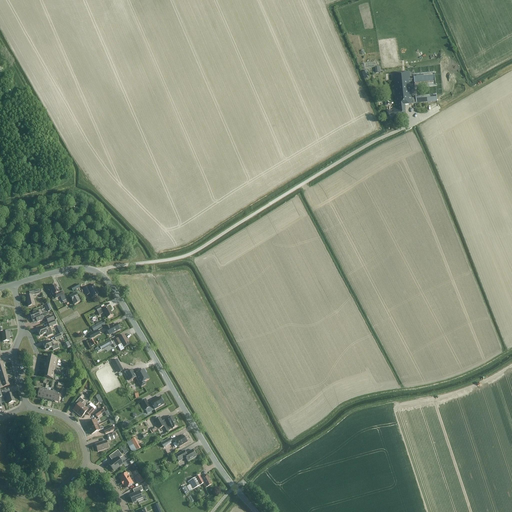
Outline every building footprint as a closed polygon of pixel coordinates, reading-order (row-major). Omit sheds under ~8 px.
[(412,104),(412,99),(410,82),(414,82),(414,84),(435,82),(435,76),(414,78),(414,80),(410,80),(409,72),(393,74),(396,101),(394,101),(395,109),(393,109),(394,111),(392,111),(387,112),(388,119),(394,119),(394,121),(399,120),(406,119),(405,111),(404,105),(412,105),(412,104)] [(90,294),(92,298),(98,294),(95,289),(96,288),(94,284),(87,288),(87,287),(83,289),(87,296),(90,294)] [(58,290),(56,285),(50,288),(51,291),(53,296),(55,299),(60,297),(62,302),(66,300),(62,291),(59,292),(58,290)] [(40,294),(39,290),(29,292),(30,296),(25,297),(26,301),(27,301),(28,307),(35,305),(33,296),(40,294)] [(81,302),(76,293),(70,297),(74,305),(81,302)] [(70,305),(59,310),(66,323),(76,318),(70,305)] [(108,309),(106,306),(101,309),(100,306),(96,309),(99,316),(103,314),(102,313),(104,312),(108,318),(113,316),(108,308),(108,309)] [(44,320),(42,314),(40,311),(30,315),(32,321),(36,319),(37,322),(44,320)] [(91,327),(94,332),(106,325),(103,321),(91,327)] [(120,330),(117,324),(110,328),(109,326),(106,328),(109,335),(113,333),(113,334),(120,330)] [(38,331),(40,336),(49,333),(46,327),(38,331)] [(12,337),(11,330),(6,331),(6,333),(2,334),(3,342),(10,341),(9,338),(12,337)] [(122,344),(124,348),(130,345),(124,335),(114,341),(117,346),(122,344)] [(99,346),(102,351),(113,344),(112,342),(110,340),(99,346)] [(54,346),(52,341),(43,344),(46,350),(52,347),(53,351),(59,348),(57,344),(54,346)] [(117,359),(112,362),(116,371),(122,368),(117,359)] [(135,375),(134,375),(136,378),(137,381),(141,387),(146,385),(144,382),(149,379),(146,374),(147,373),(145,369),(135,375)] [(132,370),(125,373),(130,381),(136,378),(134,375),(135,375),(132,370)] [(8,379),(0,381),(0,388),(10,385),(8,379)] [(6,396),(9,404),(15,402),(12,394),(6,396)] [(161,399),(160,397),(148,404),(146,400),(140,403),(145,411),(152,406),(154,410),(164,404),(163,402),(163,401),(162,400),(161,399)] [(77,414),(84,406),(81,404),(84,401),(80,398),(75,404),(77,406),(73,411),(77,414)] [(84,406),(77,414),(81,418),(86,413),(90,416),(94,410),(89,405),(86,408),(84,406)] [(94,414),(97,418),(105,412),(102,408),(94,414)] [(177,426),(174,421),(174,420),(172,416),(162,422),(160,417),(154,420),(159,429),(164,426),(167,432),(172,429),(177,426)] [(89,430),(98,425),(97,423),(100,421),(99,419),(87,425),(89,430)] [(100,428),(98,425),(89,430),(92,435),(103,429),(102,427),(100,428)] [(103,430),(105,435),(114,430),(112,426),(103,430)] [(187,442),(184,436),(175,441),(179,448),(187,442)] [(161,443),(164,448),(173,443),(170,438),(164,442),(161,443)] [(109,449),(106,441),(95,444),(98,452),(109,449)] [(122,457),(118,450),(111,455),(115,460),(109,464),(114,471),(123,465),(119,459),(122,457)] [(196,457),(192,450),(186,454),(184,451),(175,456),(179,462),(185,458),(188,462),(196,457)] [(133,484),(126,474),(120,478),(126,488),(133,484)] [(203,484),(205,488),(212,485),(209,479),(209,478),(207,474),(201,478),(200,476),(188,482),(192,490),(203,484)] [(134,478),(138,485),(143,481),(140,475),(134,478)] [(130,496),(133,503),(143,499),(139,492),(143,490),(141,486),(135,489),(136,493),(130,496)]
